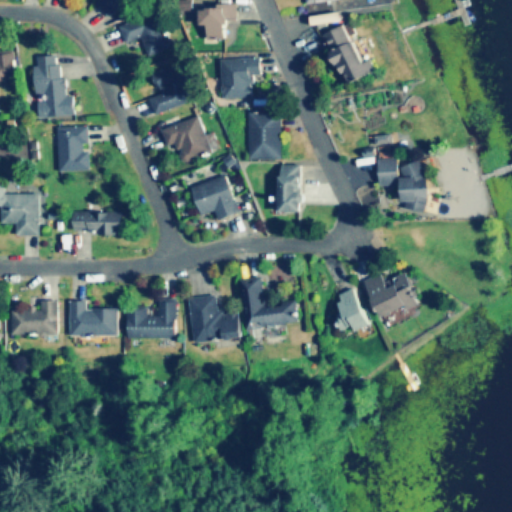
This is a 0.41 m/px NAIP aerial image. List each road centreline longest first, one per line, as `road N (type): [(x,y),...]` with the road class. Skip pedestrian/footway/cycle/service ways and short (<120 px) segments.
road 1 (residential): [(265,0),(349,201),(346,230),(317,245),(242,245),(161,266),(0,267)]
road 2 (residential): [(184,260),(83,32),(45,14),(0,13)]
